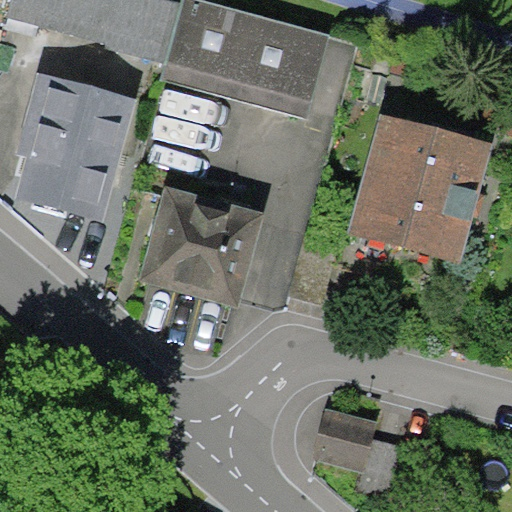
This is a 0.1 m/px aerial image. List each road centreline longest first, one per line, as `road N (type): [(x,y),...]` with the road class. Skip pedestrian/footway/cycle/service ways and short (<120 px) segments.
road 1 (residential): [(221,468),(271,325),(511,394)]
road 2 (residential): [(221,468),(0,271)]
